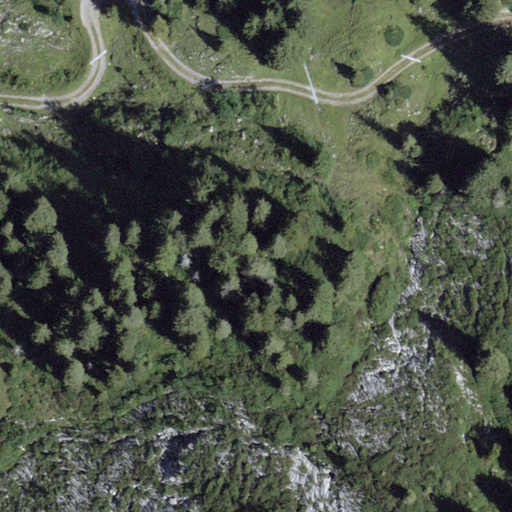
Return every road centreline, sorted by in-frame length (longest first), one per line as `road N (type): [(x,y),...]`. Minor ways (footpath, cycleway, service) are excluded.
road 1 (track): [(135,0),(159,45),(201,83),(266,83),(323,98),(368,93),(443,38),(511,22)]
road 2 (track): [(0,99),(63,102),(82,91),(98,54),(90,0)]
